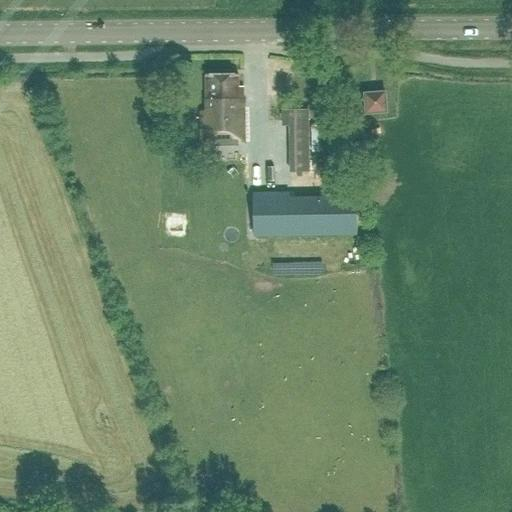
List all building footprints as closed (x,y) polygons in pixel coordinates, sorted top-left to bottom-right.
[(239,87),(238,76),(205,77),(205,113),(200,113),(200,145),(244,144),(243,87),(239,87)] [(365,115),(387,113),(385,92),(363,93),(365,115)] [(289,174),(309,173),(309,110),(281,110),(281,127),(288,127),(289,174)] [(325,144),(324,122),(314,122),(315,145),(325,144)] [(217,180),(251,174),(249,160),(215,167),(217,180)]
